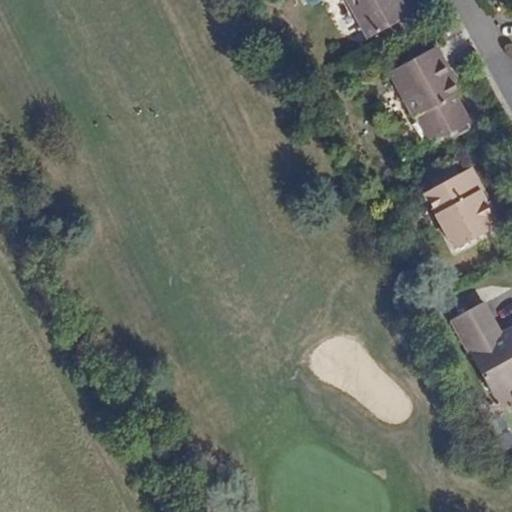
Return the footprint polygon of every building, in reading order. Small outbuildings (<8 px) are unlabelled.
[(344,0),(366,39),(405,18),(395,0),(344,0)] [(390,73),(414,119),(419,116),(431,140),(466,121),(454,98),(460,94),(436,48),(390,73)] [(477,192),(479,185),(472,172),(465,170),(422,193),(453,249),(495,227),(482,201),(477,192)] [(486,199),(479,185),(477,192),(482,201),(486,199)] [(450,323),(493,400),(511,388),(511,330),(493,342),(474,310),(450,323)]
